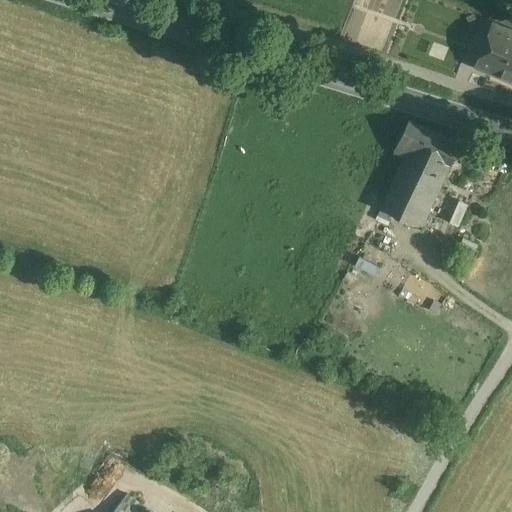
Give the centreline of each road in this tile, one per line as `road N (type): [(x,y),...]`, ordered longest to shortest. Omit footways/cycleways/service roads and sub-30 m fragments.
road 1 (secondary): [(511,131),(93,0)]
road 2 (residential): [(511,349),(453,425),(415,511)]
